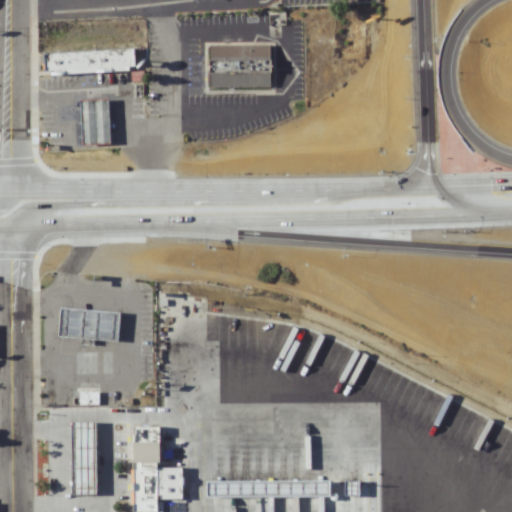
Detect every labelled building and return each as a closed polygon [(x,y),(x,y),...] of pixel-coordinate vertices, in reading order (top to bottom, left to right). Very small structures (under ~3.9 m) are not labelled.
[(212,47),(274,47),(274,91),(212,91),(212,47)] [(43,55),(133,49),(134,70),(44,77),(43,55)] [(79,103),(111,100),(114,142),(83,144),(79,103)] [(64,336),(66,307),(89,308),(102,309),(128,311),(126,341),(100,339),(87,338),(64,336)] [(82,394),(106,393),(107,409),(82,410),(82,394)] [(262,482),(245,496),(176,411),(193,398),(262,482)] [(129,399),(137,399),(137,408),(129,408),(129,399)] [(115,414),(84,414),(84,442),(115,442),(115,414)] [(77,422),(100,422),(101,494),(79,494),(77,422)] [(136,461),(136,426),(166,426),(167,461),(136,461)] [(133,511),(132,462),(136,461),(167,461),(168,511),(133,511)]
